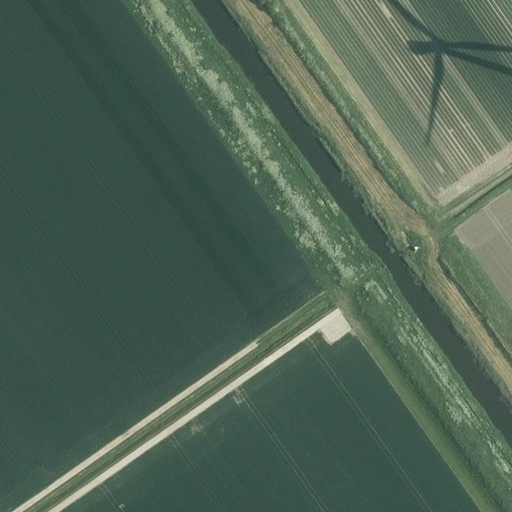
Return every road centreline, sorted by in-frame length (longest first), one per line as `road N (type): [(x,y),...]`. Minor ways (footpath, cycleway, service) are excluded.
road 1 (track): [(377,281),(51,511)]
road 2 (track): [(302,175),(511,470)]
road 3 (track): [(16,511),(255,343)]
